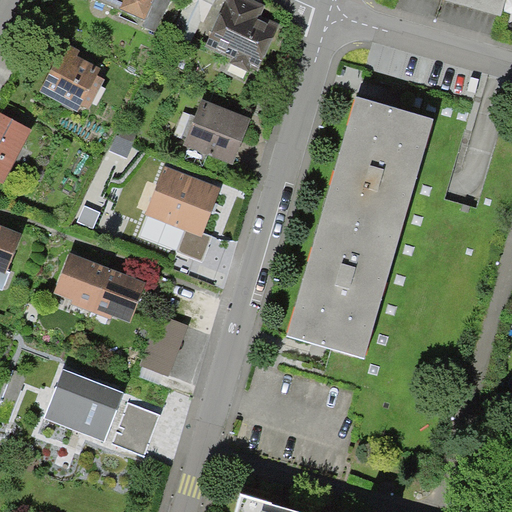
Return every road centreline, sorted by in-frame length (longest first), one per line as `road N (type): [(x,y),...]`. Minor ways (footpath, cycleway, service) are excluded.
road 1 (residential): [(332,13),(199,452)]
road 2 (residential): [(199,452),(412,511)]
road 3 (residential): [(332,13),(511,63)]
